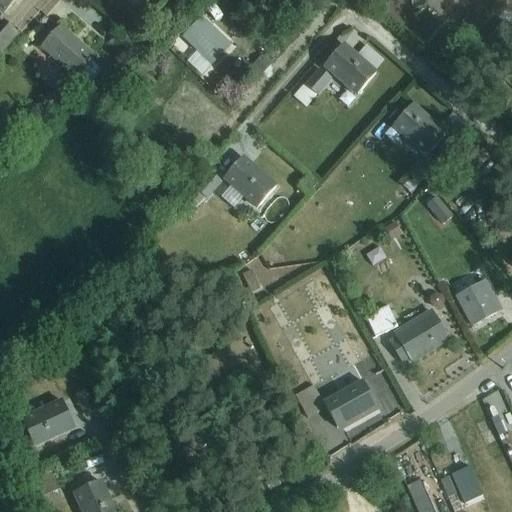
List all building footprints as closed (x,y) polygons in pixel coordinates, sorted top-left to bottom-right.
[(0,0),(0,14),(3,17),(17,0),(0,0)] [(201,18),(182,39),(196,53),(187,63),(202,77),(211,67),(231,46),(201,18)] [(0,56),(19,36),(3,21),(0,24),(0,56)] [(511,27),(504,21),(476,52),(490,64),(511,39),(511,27)] [(39,49),(74,81),(76,79),(88,90),(106,70),(94,59),(95,58),(60,26),(39,49)] [(107,45),(126,62),(140,46),(121,29),(107,45)] [(344,43),(322,69),(331,77),(356,98),(376,76),(351,54),(353,51),(344,43)] [(252,66),(269,82),(279,72),(262,55),(252,66)] [(332,81),(319,70),(305,86),(304,85),(293,98),(306,109),(316,97),(317,97),(332,81)] [(411,107),(391,130),(417,152),(426,160),(448,135),(439,127),(437,130),(411,107)] [(243,158),(222,181),(256,211),(277,187),(243,158)] [(419,186),(434,169),(422,158),(407,175),(419,186)] [(496,183),(508,173),(498,160),(485,170),(496,183)] [(209,174),(195,191),(207,201),(221,184),(209,174)] [(436,197),(426,205),(443,226),(452,218),(436,197)] [(387,244),(402,235),(394,223),(380,232),(387,244)] [(483,283),(457,298),(472,327),(499,313),(483,283)] [(375,339),(398,329),(388,307),(365,318),(375,339)] [(430,312),(392,335),(395,339),(389,343),(402,364),(409,359),(412,364),(448,342),(430,312)] [(73,339),(54,347),(61,363),(79,355),(73,339)] [(217,385),(241,364),(225,346),(202,367),(217,385)] [(314,387),(295,398),(307,420),(325,410),(337,430),(376,408),(362,383),(323,405),(314,387)] [(99,411),(90,391),(75,398),(84,418),(99,411)] [(34,450),(76,431),(62,401),(20,420),(34,450)] [(186,466),(205,457),(196,439),(179,448),(186,466)] [(82,450),(88,468),(109,461),(102,443),(82,450)] [(456,471),(469,501),(485,493),(472,464),(456,471)] [(51,472),(28,484),(36,501),(59,491),(51,472)] [(72,496),(79,511),(116,511),(102,481),(72,496)] [(416,511),(434,511),(421,482),(406,489),(416,511)]
